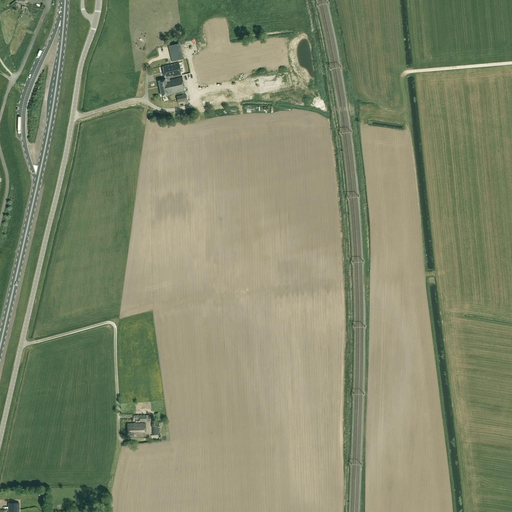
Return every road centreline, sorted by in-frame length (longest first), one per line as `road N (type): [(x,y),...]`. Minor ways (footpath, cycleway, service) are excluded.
road 1 (unclassified): [(0,438),(95,20)]
road 2 (primary): [(0,346),(51,114),(65,0)]
road 3 (track): [(21,345),(114,325),(119,439),(105,511)]
road 4 (track): [(405,117),(423,267),(439,276),(445,311)]
